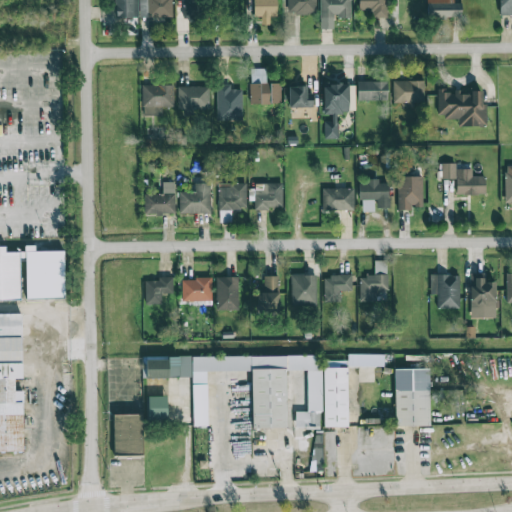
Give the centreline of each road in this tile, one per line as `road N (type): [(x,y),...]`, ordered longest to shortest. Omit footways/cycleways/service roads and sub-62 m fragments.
road 1 (residential): [(86,0),(92,511)]
road 2 (residential): [(87,53),(511,47)]
road 3 (residential): [(91,246),(511,240)]
road 4 (secondary): [(511,485),(172,499)]
